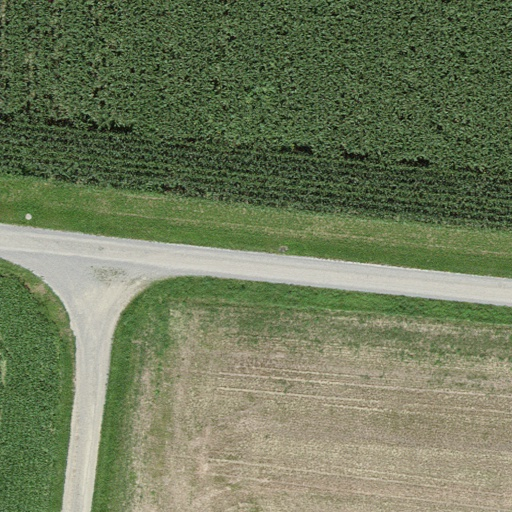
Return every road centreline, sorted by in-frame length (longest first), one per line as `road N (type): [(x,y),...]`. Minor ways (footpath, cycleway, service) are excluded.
road 1 (track): [(511,300),(99,259),(0,259)]
road 2 (track): [(99,259),(74,511)]
